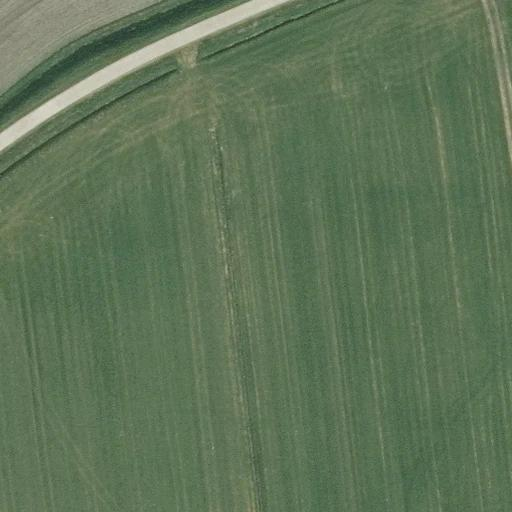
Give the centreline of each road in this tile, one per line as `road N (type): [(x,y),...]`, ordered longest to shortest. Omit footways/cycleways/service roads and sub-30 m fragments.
road 1 (unclassified): [(0,142),(99,79),(273,0)]
road 2 (track): [(488,0),(511,131)]
